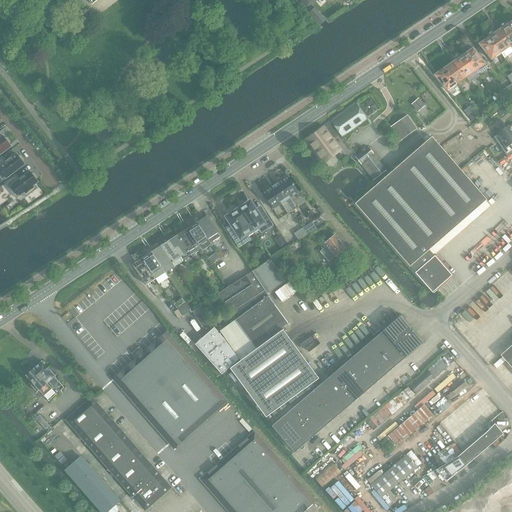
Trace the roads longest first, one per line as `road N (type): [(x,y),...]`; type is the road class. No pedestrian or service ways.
road 1 (tertiary): [(0,320),(235,165)]
road 2 (tertiary): [(269,143),(483,0)]
road 3 (unclassified): [(511,410),(441,331),(439,317),(511,251)]
